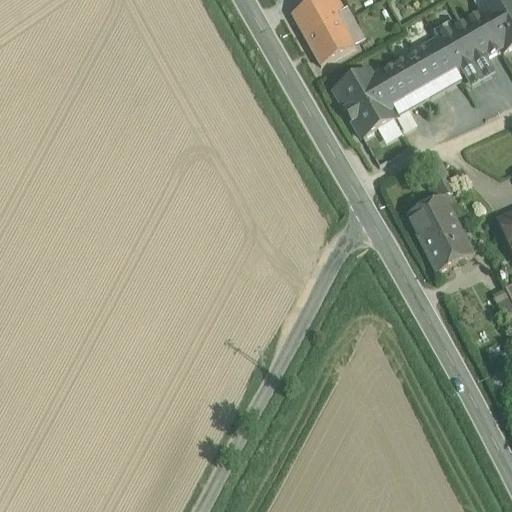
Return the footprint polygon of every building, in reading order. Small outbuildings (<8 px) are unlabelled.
[(335,0),(326,0),(293,19),(301,33),(305,31),(327,69),(356,52),(339,23),(346,19),(335,0)] [(511,0),(510,0),(480,17),(481,18),(437,43),(439,47),(457,79),(458,79),(501,54),(503,57),(511,51),(511,0)] [(439,47),(374,85),(369,77),(336,96),(363,142),(396,123),(393,116),(457,79),(439,47)] [(456,196),(440,165),(424,174),(439,204),(444,201),(444,202),(456,196)] [(439,204),(406,220),(436,279),(474,259),(444,202),(444,201),(439,204)] [(511,220),(500,226),(511,252),(511,220)] [(511,305),(506,293),(494,298),(509,327),(511,325),(511,305)]
